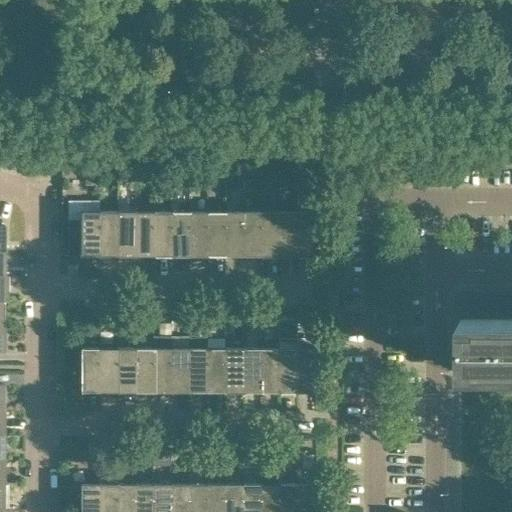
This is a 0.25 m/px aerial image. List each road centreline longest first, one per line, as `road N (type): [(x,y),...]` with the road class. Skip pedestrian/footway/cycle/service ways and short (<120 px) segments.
road 1 (tertiary): [(0,98),(511,100)]
road 2 (unclassified): [(434,205),(378,205),(373,511)]
road 3 (residential): [(44,423),(303,421)]
road 4 (residential): [(45,285),(302,285)]
road 5 (unclassified): [(437,511),(435,270)]
road 6 (residential): [(44,423),(45,285)]
road 7 (residential): [(45,285),(42,195),(29,184),(0,183)]
